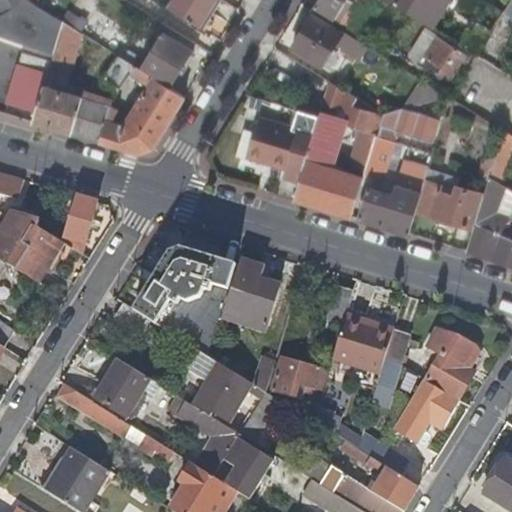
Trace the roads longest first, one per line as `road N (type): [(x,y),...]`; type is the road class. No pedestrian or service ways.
road 1 (tertiary): [(511,294),(155,193)]
road 2 (residential): [(155,193),(0,444)]
road 3 (residential): [(155,193),(276,0)]
road 4 (residential): [(427,511),(511,372)]
road 5 (tertiary): [(155,193),(0,146)]
